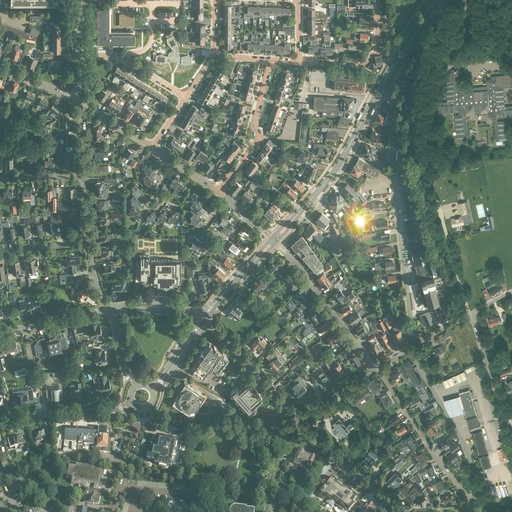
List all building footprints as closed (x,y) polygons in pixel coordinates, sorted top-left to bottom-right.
[(247,9),(244,8),(244,15),(247,15),(247,13),(250,13),(250,16),(253,16),(253,14),(254,7),(247,7),(247,9)] [(120,46),(124,46),(124,44),(127,44),(127,46),(131,46),(131,44),(135,44),(135,33),(111,33),(111,35),(109,35),(109,9),(97,9),(97,13),(98,13),(98,16),(97,16),(97,20),(98,20),(98,23),(97,23),(97,27),(98,27),(98,29),(97,29),(97,34),(98,34),(98,36),(97,36),(97,40),(98,40),(98,44),(109,44),(109,46),(113,46),(117,46),(117,44),(120,44),(120,46)] [(135,14),(120,14),(120,27),(135,27),(135,14)] [(360,16),(353,15),(353,16),(353,19),(355,21),(356,21),(356,24),(359,24),(359,25),(368,26),(368,25),(369,25),(369,22),(369,17),(360,16)] [(363,42),(364,41),(364,40),(368,40),(368,34),(360,33),(355,33),(354,39),(360,40),(360,41),(361,42),(362,43),(363,42)] [(180,57),(179,56),(177,45),(177,44),(176,40),(172,36),(173,36),(167,39),(168,44),(171,47),(171,48),(172,48),(172,53),(169,52),(168,57),(167,57),(161,55),(156,56),(155,52),(153,52),(154,56),(154,59),(155,59),(155,62),(160,64),(166,62),(166,61),(181,62),(181,63),(186,65),(191,63),(191,61),(194,61),(194,58),(195,54),(193,54),(191,57),(187,56),(186,56),(181,57),(180,57)] [(13,47),(11,55),(9,54),(8,57),(10,58),(11,59),(11,60),(12,60),(13,59),(17,60),(20,49),(19,49),(19,46),(16,45),(15,48),(13,47)] [(36,54),(34,59),(29,57),(26,65),(34,68),(36,63),(38,58),(41,59),(43,53),(39,51),(38,54),(36,54)] [(52,61),(52,57),(43,57),(41,62),(48,62),(48,69),(60,69),(60,61),(52,61)] [(220,65),(217,70),(223,74),(226,68),(220,65)] [(113,73),(118,76),(122,70),(117,67),(113,73)] [(248,67),(248,70),(247,73),(250,74),(256,76),(258,70),(248,67)] [(127,73),(122,70),(118,76),(124,79),(127,73)] [(220,79),(223,74),(217,70),(214,75),(220,79)] [(228,70),(227,72),(231,75),(230,77),(232,79),(235,74),(233,72),(228,70)] [(288,79),(290,73),(283,71),(281,77),(288,79)] [(132,76),(127,73),(124,79),(129,82),(132,76)] [(214,75),(211,80),(217,84),(220,79),(214,75)] [(138,79),(132,76),(129,82),(134,86),(138,79)] [(279,83),(286,85),(287,82),(289,82),(290,82),(290,80),(288,79),(281,77),(279,83)] [(364,80),(356,79),(355,79),(353,78),(352,79),(333,77),(332,90),(347,91),(361,92),(361,91),(364,92),(365,81),(364,80)] [(143,82),(138,79),(134,86),(139,89),(143,82)] [(211,80),(208,85),(221,93),(222,91),(215,87),(217,84),(211,80)] [(255,82),(248,80),(247,83),(246,83),(246,82),(237,80),(236,83),(244,85),(244,86),(246,86),(253,88),(255,82)] [(19,84),(15,82),(14,84),(12,83),(9,90),(8,93),(13,94),(17,96),(18,93),(16,92),(19,84)] [(148,86),(143,82),(139,89),(144,92),(148,86)] [(100,93),(98,96),(99,97),(98,98),(104,101),(108,94),(111,95),(113,92),(114,91),(116,87),(113,85),(111,89),(108,87),(105,92),(103,91),(101,94),(100,93)] [(219,95),(221,93),(208,85),(205,90),(211,94),(213,91),(219,95)] [(498,104),(507,104),(506,85),(492,86),(492,90),(497,90),(498,104)] [(153,89),(148,86),(144,92),(147,93),(143,100),(145,102),(148,97),(149,95),(153,89)] [(243,90),(239,89),(239,91),(242,92),(245,92),(251,94),(253,88),(246,86),(244,86),(243,90)] [(275,94),(282,96),(284,97),(286,93),(289,95),(290,92),(284,90),(277,88),(276,88),(274,94),(275,94)] [(467,101),(468,112),(492,110),(490,88),(461,91),(462,95),(466,95),(467,98),(472,98),(472,101),(467,101)] [(158,92),(153,89),(149,95),(154,98),(158,92)] [(205,90),(202,96),(215,103),(216,101),(209,97),(211,94),(205,90)] [(157,99),(153,106),(156,108),(158,103),(160,101),(163,95),(158,92),(154,98),(157,99)] [(250,100),(251,94),(245,92),(242,92),(242,94),(244,94),(243,98),(250,100)] [(33,101),(35,96),(28,93),(26,96),(23,94),(21,100),(26,102),(27,99),(33,101)] [(284,97),(282,96),(275,94),(273,100),(280,102),(281,99),(283,100),(284,99),(284,97)] [(163,95),(160,101),(158,103),(160,104),(161,102),(164,104),(168,98),(163,95)] [(205,104),(207,102),(213,106),(215,103),(202,96),(199,101),(205,104)] [(338,122),(346,125),(347,124),(348,123),(347,122),(348,119),(343,118),(345,110),(352,111),(353,111),(354,98),(353,98),(353,99),(314,96),(313,110),(322,111),(322,117),(337,118),(339,119),(338,122)] [(108,106),(113,109),(118,100),(116,98),(115,100),(115,101),(114,102),(111,100),(108,106)] [(45,100),(45,101),(41,99),(39,104),(36,103),(34,108),(38,110),(40,105),(46,107),(48,102),(47,102),(48,101),(45,100)] [(121,102),(118,100),(113,109),(118,113),(123,105),(120,103),(121,102)] [(139,109),(141,105),(143,103),(138,100),(134,107),(138,110),(139,109)] [(234,106),(230,105),(230,108),(238,110),(244,112),(246,105),(235,102),(234,106)] [(453,112),(458,112),(458,105),(457,105),(457,102),(449,102),(450,109),(453,109),(453,112)] [(309,104),(303,103),(302,109),(308,110),(308,115),(312,115),(313,109),(309,108),(309,104)] [(51,108),(49,106),(44,112),(47,115),(51,110),(53,111),(50,115),(53,117),(56,114),(60,110),(53,104),(51,108)] [(148,115),(150,112),(143,108),(143,107),(141,105),(139,109),(148,115)] [(190,110),(196,114),(198,115),(199,112),(197,111),(199,108),(193,105),(190,110)] [(272,111),(279,113),(281,107),(274,105),(272,111)] [(123,117),(129,120),(133,113),(134,113),(136,110),(129,106),(127,109),(128,109),(123,117)] [(190,110),(187,115),(193,119),(194,120),(196,117),(197,117),(198,115),(196,114),(190,110)] [(382,124),(385,118),(386,114),(387,113),(380,110),(378,114),(378,115),(375,120),(379,122),(379,123),(382,124)] [(277,119),(279,113),(272,111),(270,117),(277,119)] [(12,119),(12,112),(0,112),(0,132),(12,133),(11,125),(10,125),(10,119),(12,119)] [(141,127),(146,118),(139,114),(137,118),(138,119),(135,124),(141,127)] [(194,120),(193,119),(187,115),(184,120),(190,124),(192,125),(193,123),(193,122),(194,120)] [(243,117),(236,116),(233,115),(232,119),(229,118),(228,120),(234,122),(241,124),(243,117)] [(484,118),(447,121),(449,140),(474,137),(475,154),(494,152),(491,119),(484,120),(484,118)] [(63,119),(59,119),(59,129),(69,128),(69,127),(69,125),(68,125),(68,120),(63,121),(63,119)] [(187,129),(190,124),(184,120),(181,125),(187,129)] [(267,125),(266,125),(265,128),(273,131),(274,128),(276,128),(277,128),(280,129),(281,127),(275,125),(268,122),(267,125)] [(91,126),(91,128),(93,129),(94,129),(94,133),(98,133),(101,133),(100,126),(97,126),(96,126),(96,125),(93,125),(91,126)] [(331,132),(332,128),(322,128),(321,131),(327,132),(326,139),(337,141),(338,137),(338,133),(331,132)] [(370,136),(369,138),(376,142),(379,143),(384,135),(381,133),(380,135),(373,131),(371,134),(369,136),(370,136)] [(64,132),(57,133),(57,137),(63,137),(64,143),(69,143),(69,142),(70,142),(70,139),(69,139),(69,135),(64,135),(64,132)] [(94,137),(92,137),(93,141),(97,140),(97,143),(103,143),(103,139),(101,139),(101,133),(98,133),(94,133),(94,137)] [(181,140),(181,139),(182,137),(177,134),(176,136),(179,139),(178,140),(174,137),(172,139),(172,140),(168,146),(169,146),(169,147),(170,148),(171,148),(174,150),(176,147),(178,144),(180,142),(180,141),(181,140)] [(195,137),(194,138),(193,140),(194,140),(188,149),(190,150),(184,157),(185,158),(186,159),(187,160),(188,160),(190,161),(196,153),(193,151),(195,149),(193,148),(196,145),(195,145),(197,143),(200,139),(195,137)] [(182,144),(180,142),(178,144),(176,147),(174,150),(177,152),(177,153),(178,154),(179,154),(180,154),(185,148),(181,146),(182,144)] [(232,148),(237,152),(241,147),(235,143),(232,148)] [(266,143),(263,148),(268,153),(273,156),(274,157),(274,156),(277,159),(278,156),(270,150),(272,148),(266,143)] [(327,160),(331,151),(325,148),(327,145),(314,143),(314,146),(319,147),(316,155),(322,158),(321,158),(327,160)] [(365,145),(364,145),(363,147),(363,148),(363,149),(375,155),(377,151),(375,149),(370,146),(369,147),(365,145)] [(227,150),(226,152),(228,153),(233,157),(237,152),(232,148),(230,147),(229,146),(227,150)] [(65,147),(57,148),(57,151),(62,151),(62,153),(60,153),(60,159),(62,159),(62,166),(69,166),(69,157),(67,158),(67,153),(66,153),(65,147)] [(207,156),(203,153),(206,149),(203,147),(196,157),(203,162),(207,156)] [(107,152),(113,151),(113,148),(101,149),(102,152),(95,152),(95,158),(96,158),(97,160),(100,160),(100,158),(103,158),(103,157),(108,157),(107,152)] [(274,157),(273,156),(268,153),(263,148),(259,153),(264,158),(264,157),(266,155),(272,159),(274,157)] [(134,152),(128,149),(124,155),(125,156),(122,161),(125,163),(128,158),(130,159),(134,152)] [(362,150),(362,149),(360,152),(361,152),(361,153),(364,155),(364,156),(369,159),(370,158),(373,160),(375,155),(363,149),(362,150)] [(233,157),(228,153),(224,158),(229,162),(233,157)] [(264,158),(259,153),(255,159),(260,163),(263,160),(265,162),(265,161),(272,166),(273,164),(264,157),(264,158)] [(10,159),(6,160),(7,168),(13,167),(12,159),(15,159),(15,156),(10,157),(10,159)] [(45,161),(45,167),(53,167),(53,156),(43,157),(44,161),(45,161)] [(22,168),(24,169),(25,169),(27,168),(26,167),(31,166),(31,163),(33,163),(32,158),(26,158),(26,160),(22,160),(22,168)] [(367,173),(376,179),(379,173),(381,170),(378,168),(377,169),(365,162),(358,158),(358,159),(354,166),(360,169),(359,169),(363,171),(362,173),(366,175),(367,173)] [(206,172),(207,173),(209,169),(211,170),(213,167),(212,166),(214,164),(210,162),(209,164),(207,163),(202,170),(203,171),(205,173),(206,172)] [(253,162),(249,167),(259,175),(261,173),(258,171),(258,170),(256,169),(258,166),(253,162)] [(153,172),(155,168),(147,163),(143,168),(146,169),(144,172),(147,174),(152,178),(155,174),(153,172)] [(310,166),(307,165),(305,169),(308,170),(306,175),(314,178),(317,168),(310,165),(310,166)] [(350,172),(358,177),(360,172),(362,173),(363,171),(359,169),(360,169),(354,166),(352,169),(351,170),(350,171),(350,172)] [(255,174),(258,176),(259,175),(249,167),(245,172),(250,176),(253,173),(255,175),(255,174)] [(217,181),(218,181),(220,178),(223,175),(225,172),(222,170),(222,171),(218,169),(217,171),(216,171),(215,173),(212,177),(215,179),(215,180),(217,181)] [(271,182),(274,175),(269,173),(267,176),(265,180),(271,182)] [(143,179),(145,180),(143,183),(152,189),(155,184),(153,183),(155,179),(152,178),(147,174),(143,179)] [(171,186),(169,188),(173,191),(180,183),(177,181),(179,179),(174,175),(168,183),(171,186)] [(251,177),(249,180),(250,181),(261,187),(262,183),(258,181),(251,177)] [(305,186),(302,183),(301,185),(294,179),(291,182),(289,180),(287,182),(289,185),(290,185),(292,186),(291,187),(298,193),(301,190),(302,191),(304,189),(303,188),(304,187),(303,187),(305,186)] [(414,266),(419,282),(421,282),(433,278),(406,180),(401,182),(404,193),(402,194),(411,224),(406,225),(408,236),(407,236),(412,256),(412,257),(413,261),(413,260),(415,266),(414,266)] [(104,184),(102,184),(102,181),(95,182),(96,189),(97,189),(97,190),(107,189),(107,186),(104,186),(104,184)] [(228,191),(235,196),(242,187),(235,182),(228,191)] [(250,203),(253,200),(250,198),(252,196),(248,193),(250,190),(252,192),(256,186),(251,182),(250,184),(249,185),(250,185),(245,191),(246,191),(242,196),(248,201),(250,203)] [(187,188),(180,183),(173,191),(172,193),(176,196),(178,194),(181,196),(187,188)] [(132,193),(134,195),(140,199),(143,195),(141,193),(143,190),(135,184),(131,189),(133,191),(132,193)] [(342,190),(346,193),(346,194),(350,198),(353,195),(356,198),(359,195),(347,184),(342,189),(342,190)] [(289,198),(288,199),(290,201),(291,200),(292,200),(294,200),(295,199),(295,197),(297,194),(290,188),(287,185),(285,188),(286,188),(283,192),(289,198)] [(281,193),(271,187),(269,191),(279,196),(281,193)] [(48,189),(43,190),(42,191),(42,194),(43,195),(44,195),(45,199),(49,199),(50,203),(51,203),(51,207),(50,207),(50,212),(56,212),(56,198),(52,198),(52,191),(48,191),(48,189)] [(75,199),(74,189),(65,190),(66,196),(67,196),(68,199),(75,199)] [(97,190),(97,198),(108,197),(107,189),(97,190)] [(30,198),(30,203),(34,203),(34,195),(31,195),(31,190),(22,191),(23,198),(30,198)] [(11,199),(11,204),(16,204),(15,197),(12,197),(12,191),(4,192),(4,200),(11,199)] [(191,200),(194,202),(200,206),(203,202),(200,200),(203,197),(195,191),(191,196),(193,197),(191,200)] [(142,201),(140,199),(134,195),(130,200),(132,201),(131,204),(133,205),(139,210),(139,209),(142,205),(140,204),(142,201)] [(347,204),(345,201),(343,198),(339,195),(337,196),(336,196),(335,195),(333,198),(334,198),(333,199),(339,204),(340,206),(343,203),(346,206),(347,204)] [(340,207),(340,206),(339,204),(333,199),(332,201),(329,205),(332,208),(331,209),(337,214),(342,209),(340,207)] [(100,211),(105,211),(104,207),(108,206),(108,201),(96,202),(96,209),(99,209),(100,209),(100,211)] [(194,202),(188,209),(194,213),(199,217),(202,213),(200,211),(202,208),(200,206),(194,202)] [(370,210),(366,211),(366,212),(373,212),(373,210),(379,209),(379,210),(380,210),(380,209),(384,208),(384,203),(380,203),(379,202),(372,203),(372,206),(370,206),(370,210)] [(468,212),(465,202),(458,204),(460,214),(468,212)] [(141,211),(139,209),(139,210),(133,205),(129,210),(130,211),(129,213),(136,219),(134,221),(138,224),(143,218),(139,214),(141,211)] [(271,222),(273,222),(274,220),(274,219),(279,214),(275,211),(277,208),(273,205),(271,207),(263,215),(268,219),(266,221),(269,224),(271,222)] [(356,210),(351,205),(350,206),(349,205),(347,207),(348,209),(355,217),(357,214),(358,213),(356,210)] [(362,205),(356,210),(358,213),(359,213),(363,213),(366,210),(362,205)] [(66,213),(66,209),(58,209),(59,213),(64,213),(65,217),(67,217),(68,221),(79,220),(78,212),(66,213)] [(169,215),(165,221),(170,224),(171,222),(174,224),(180,215),(181,211),(178,209),(176,212),(174,214),(171,212),(169,215)] [(152,223),(154,220),(158,214),(154,211),(152,213),(149,211),(143,219),(145,220),(143,222),(147,225),(148,223),(150,221),(152,223)] [(160,212),(158,214),(154,220),(159,223),(161,221),(163,223),(165,220),(165,221),(169,215),(165,212),(163,214),(160,212)] [(50,213),(51,216),(52,223),(47,224),(49,234),(52,233),(52,234),(56,234),(55,227),(59,227),(57,213),(50,213)] [(200,222),(202,219),(199,217),(194,213),(189,220),(191,222),(190,222),(199,228),(202,224),(200,222)] [(316,219),(316,221),(315,221),(323,227),(327,230),(331,226),(334,234),(330,236),(331,238),(327,240),(329,244),(333,252),(346,246),(339,232),(337,229),(335,223),(332,224),(330,220),(322,213),(320,214),(319,214),(317,215),(316,216),(316,218),(316,219)] [(222,229),(222,230),(229,221),(226,219),(228,217),(223,214),(217,222),(220,224),(218,227),(222,229)] [(462,217),(451,219),(453,226),(463,224),(462,217)] [(102,227),(107,227),(111,226),(111,219),(106,220),(106,218),(97,219),(98,222),(97,222),(97,225),(98,225),(98,226),(102,225),(102,227)] [(30,220),(31,230),(32,231),(35,230),(36,237),(39,236),(39,235),(43,234),(41,224),(37,225),(36,219),(30,220)] [(32,231),(31,230),(30,220),(24,220),(25,227),(20,228),(22,238),(25,237),(26,238),(29,238),(28,231),(32,231)] [(378,223),(376,223),(377,228),(379,227),(379,229),(384,228),(383,227),(387,227),(386,220),(378,222),(378,223)] [(225,235),(227,232),(230,235),(236,227),(229,221),(222,230),(221,231),(225,235)] [(8,234),(9,241),(12,240),(12,239),(16,238),(14,229),(10,229),(9,223),(3,224),(4,235),(8,234)] [(316,245),(323,238),(317,232),(318,231),(312,225),(304,234),(310,240),(310,239),(316,245)] [(381,242),(385,241),(389,240),(388,233),(380,235),(378,235),(379,242),(381,241),(381,242)] [(103,243),(107,243),(110,243),(109,235),(107,235),(107,234),(98,235),(99,242),(103,242),(103,243)] [(315,273),(317,275),(325,268),(301,235),(299,238),(290,246),(315,273)] [(167,243),(172,243),(172,246),(178,246),(177,236),(167,237),(167,243)] [(198,240),(195,237),(194,238),(192,236),(188,240),(191,242),(189,245),(194,249),(194,248),(197,250),(197,249),(205,238),(204,240),(200,237),(198,240)] [(197,250),(197,249),(205,254),(211,246),(207,243),(209,241),(205,238),(197,249),(197,250)] [(232,243),(230,241),(243,251),(248,244),(240,238),(238,241),(235,239),(232,243)] [(229,247),(227,251),(228,251),(230,253),(235,257),(240,249),(242,251),(243,251),(230,241),(227,246),(229,247)] [(100,254),(99,254),(99,257),(100,257),(100,258),(104,257),(104,259),(113,258),(113,251),(108,252),(108,250),(99,251),(100,254)] [(229,261),(229,260),(227,258),(229,256),(228,256),(226,254),(221,250),(218,253),(221,256),(218,260),(222,264),(222,265),(223,266),(224,266),(228,270),(231,267),(230,267),(233,264),(229,261)] [(140,280),(148,280),(148,279),(150,279),(150,284),(154,284),(154,281),(157,281),(157,284),(161,284),(161,286),(169,286),(169,284),(173,284),(173,281),(176,281),(176,283),(181,283),(181,279),(181,273),(180,266),(181,266),(181,264),(180,264),(180,261),(176,261),(176,260),(154,261),(149,261),(149,256),(140,256),(140,280)] [(70,274),(77,273),(76,268),(75,268),(75,266),(79,265),(78,257),(76,258),(76,257),(71,258),(71,259),(66,260),(67,267),(68,267),(70,274)] [(210,257),(207,260),(211,272),(219,280),(225,274),(218,267),(217,268),(215,265),(217,263),(210,257)] [(35,259),(27,260),(28,272),(29,272),(29,276),(37,275),(36,271),(37,271),(36,267),(38,267),(37,260),(35,261),(35,259)] [(334,259),(326,264),(328,267),(336,262),(334,259)] [(389,269),(391,270),(393,270),(394,269),(393,267),(394,267),(393,261),(384,262),(384,259),(378,260),(378,263),(378,265),(378,270),(389,268),(389,269)] [(269,267),(267,269),(270,271),(271,270),(274,273),(275,272),(277,274),(281,270),(279,268),(281,266),(275,260),(273,263),(271,264),(268,267),(269,267)] [(11,264),(13,275),(17,274),(17,279),(21,278),(22,282),(20,282),(21,286),(26,286),(24,274),(21,274),(19,262),(11,264)] [(194,276),(194,262),(186,262),(186,277),(194,276)] [(103,274),(112,272),(111,268),(114,267),(114,264),(110,265),(107,265),(107,266),(101,268),(103,274)] [(0,279),(5,279),(6,284),(9,284),(8,274),(4,275),(3,266),(0,266),(0,279)] [(210,280),(210,273),(198,274),(199,280),(198,280),(199,282),(200,282),(201,283),(207,281),(207,284),(212,283),(211,280),(210,280)] [(318,282),(320,284),(327,279),(323,274),(317,278),(319,281),(318,282)] [(385,283),(388,282),(388,283),(393,283),(393,282),(396,282),(396,281),(396,279),(395,278),(395,275),(387,276),(387,274),(380,274),(380,279),(385,278),(385,283)] [(285,276),(281,279),(284,283),(286,282),(292,291),(298,287),(291,278),(288,280),(285,276)] [(263,290),(266,286),(264,284),(264,283),(258,278),(256,281),(255,282),(254,283),(252,285),(252,286),(251,287),(254,290),(255,289),(257,291),(255,293),(256,293),(254,294),(253,293),(251,295),(261,304),(264,300),(258,295),(263,290)] [(323,286),(325,289),(333,282),(336,280),(334,278),(329,282),(327,279),(320,284),(322,286),(323,286)] [(428,307),(438,304),(433,283),(435,283),(433,278),(421,282),(428,307)] [(212,286),(212,283),(207,284),(207,281),(201,283),(200,282),(199,282),(199,285),(201,295),(205,294),(205,292),(209,291),(208,288),(211,287),(211,286),(212,286)] [(112,286),(111,286),(112,291),(115,290),(116,290),(116,292),(124,291),(123,282),(116,283),(111,284),(112,286)] [(498,283),(487,289),(490,295),(501,289),(498,283)] [(333,297),(334,299),(335,299),(337,302),(344,296),(339,289),(336,292),(337,293),(332,296),(333,297)] [(78,301),(84,300),(86,300),(87,298),(86,296),(85,290),(76,292),(77,297),(75,298),(76,302),(78,301)] [(351,291),(347,294),(351,300),(355,296),(351,291)] [(248,301),(254,307),(256,304),(252,300),(253,299),(251,298),(247,294),(244,297),(249,301),(248,301)] [(292,305),(294,303),(296,306),(298,304),(303,300),(305,299),(304,299),(301,295),(298,297),(296,294),(288,300),(292,305)] [(36,310),(39,309),(38,307),(41,307),(39,299),(33,300),(33,299),(29,300),(32,312),(36,311),(36,310)] [(308,304),(305,299),(303,300),(298,304),(296,306),(298,308),(298,309),(299,310),(293,314),(297,318),(303,313),(304,312),(302,309),(308,304)] [(27,312),(27,313),(32,312),(29,300),(23,301),(23,302),(19,303),(21,311),(23,311),(24,313),(27,312)] [(238,300),(236,304),(232,309),(232,308),(229,312),(230,313),(229,315),(231,317),(233,315),(238,319),(240,315),(244,310),(247,307),(238,300)] [(342,313),(343,314),(344,314),(352,310),(350,307),(353,304),(351,301),(348,304),(345,306),(341,309),(343,312),(342,313)] [(306,324),(306,323),(308,322),(317,315),(316,314),(317,313),(315,311),(314,312),(314,311),(306,317),(303,313),(297,318),(301,324),(304,321),(306,324)] [(433,323),(428,312),(419,316),(422,324),(425,323),(427,326),(433,323)] [(361,318),(361,319),(361,318),(357,313),(351,317),(348,319),(352,325),(355,323),(361,318)] [(318,317),(317,315),(308,322),(306,323),(309,327),(304,331),(302,333),(305,336),(315,329),(312,325),(320,319),(320,318),(319,316),(318,317)] [(497,322),(501,321),(499,317),(496,317),(488,319),(490,325),(498,323),(497,322)] [(387,329),(391,326),(388,319),(383,322),(387,329)] [(319,333),(321,331),(323,334),(331,328),(330,328),(331,327),(330,325),(328,325),(327,323),(319,329),(320,329),(317,330),(319,333)] [(369,331),(368,329),(369,329),(364,323),(362,326),(356,331),(360,336),(363,334),(364,335),(367,332),(369,331)] [(101,334),(102,333),(101,330),(100,330),(99,325),(96,326),(96,324),(89,326),(90,328),(76,331),(76,329),(72,330),(75,343),(79,342),(78,337),(91,333),(92,336),(95,336),(95,337),(99,336),(99,335),(101,334)] [(403,339),(400,335),(401,334),(400,331),(402,330),(399,324),(395,326),(395,327),(394,328),(397,333),(393,335),(397,342),(398,342),(399,342),(400,341),(400,340),(403,339)] [(279,333),(282,336),(291,330),(288,326),(279,333)] [(49,365),(53,367),(63,365),(67,358),(66,352),(63,353),(62,348),(69,347),(67,340),(66,340),(65,336),(66,335),(66,333),(69,333),(66,333),(65,331),(66,330),(65,330),(62,331),(62,328),(61,328),(62,331),(60,331),(60,333),(56,334),(56,332),(48,334),(50,341),(46,341),(45,338),(39,340),(35,346),(37,357),(40,359),(37,363),(47,369),(49,365)] [(338,345),(342,342),(340,339),(337,336),(336,334),(332,337),(331,336),(327,339),(331,346),(336,342),(338,345)] [(369,346),(372,351),(379,347),(378,346),(379,345),(380,345),(374,334),(367,338),(369,341),(373,339),(375,343),(369,346)] [(388,341),(386,338),(385,334),(381,336),(381,335),(380,336),(379,334),(376,336),(378,338),(379,337),(381,341),(385,349),(390,346),(388,344),(390,343),(389,340),(388,341)] [(255,347),(258,351),(265,345),(264,345),(266,343),(263,339),(261,341),(258,338),(255,341),(253,339),(250,342),(252,344),(252,346),(253,347),(254,347),(255,347)] [(15,341),(8,343),(10,352),(14,351),(14,352),(18,351),(18,352),(21,352),(20,347),(17,348),(15,341)] [(1,345),(3,351),(0,351),(0,353),(0,355),(7,354),(6,353),(10,352),(8,343),(1,345)] [(217,348),(213,345),(213,346),(208,343),(207,343),(205,346),(206,347),(204,350),(203,349),(200,353),(201,354),(199,357),(197,356),(195,360),(196,360),(196,361),(197,361),(191,370),(197,374),(196,375),(199,377),(200,376),(203,379),(209,370),(210,370),(212,368),(219,373),(222,367),(224,368),(226,365),(225,364),(229,359),(222,354),(222,353),(217,349),(217,348)] [(374,355),(381,351),(381,350),(382,349),(381,346),(380,345),(379,345),(378,346),(379,347),(372,351),(374,355)] [(103,361),(105,361),(105,360),(106,359),(105,357),(105,356),(104,352),(101,352),(101,351),(94,352),(93,346),(86,347),(88,355),(91,355),(92,359),(95,359),(96,362),(99,362),(100,365),(104,365),(103,361)] [(309,350),(310,352),(311,353),(316,359),(320,354),(313,346),(309,350)] [(338,356),(347,350),(344,346),(335,352),(338,356)] [(431,351),(430,349),(427,351),(425,352),(422,354),(425,360),(433,355),(435,357),(441,354),(437,347),(431,351)] [(276,348),(266,356),(270,361),(270,362),(269,363),(269,364),(269,365),(270,367),(271,366),(272,367),(272,366),(275,370),(278,373),(282,369),(279,366),(282,364),(282,363),(284,361),(286,359),(283,355),(282,356),(280,354),(281,354),(276,348)] [(293,361),(297,366),(303,360),(303,361),(307,357),(311,353),(310,352),(309,354),(308,353),(305,354),(303,352),(293,361)] [(355,366),(356,367),(358,365),(358,364),(360,363),(355,355),(353,353),(351,355),(352,357),(350,359),(352,362),(349,364),(352,368),(355,366)] [(341,374),(344,373),(338,362),(330,367),(326,361),(323,363),(329,373),(333,371),(333,370),(334,370),(338,376),(340,377),(341,376),(341,374)] [(416,388),(420,394),(421,396),(423,401),(425,400),(429,398),(421,383),(420,384),(416,377),(411,368),(412,367),(408,361),(402,364),(416,388)] [(400,374),(400,373),(402,372),(403,373),(406,371),(402,364),(399,366),(399,367),(396,368),(389,372),(393,378),(395,381),(399,378),(397,375),(400,374)] [(454,372),(461,369),(458,364),(451,367),(454,372)] [(323,371),(318,374),(324,383),(325,383),(325,384),(330,381),(328,377),(327,377),(326,374),(325,375),(323,371)] [(467,377),(464,371),(442,380),(445,387),(467,377)] [(106,375),(102,376),(101,372),(92,374),(95,387),(100,386),(101,391),(111,389),(109,380),(107,380),(106,375)] [(384,391),(381,393),(378,388),(381,386),(375,378),(370,381),(370,382),(372,384),(371,385),(372,386),(371,386),(377,396),(378,396),(385,407),(391,403),(384,391)] [(298,396),(299,395),(301,397),(304,395),(302,393),(306,389),(304,387),(307,384),(304,381),(303,382),(301,379),(299,381),(292,388),(294,391),(295,393),(298,396)] [(236,387),(229,393),(232,396),(231,397),(234,400),(235,399),(239,403),(238,404),(240,406),(241,406),(244,410),(243,411),(246,414),(247,413),(250,416),(260,406),(259,405),(260,403),(259,402),(263,399),(257,392),(258,391),(254,388),(248,382),(244,385),(243,384),(240,387),(241,388),(239,390),(236,387)] [(79,398),(78,391),(81,390),(80,383),(76,384),(77,388),(69,389),(70,395),(71,395),(71,399),(79,398)] [(203,395),(187,384),(186,386),(184,385),(173,402),(175,403),(174,405),(190,416),(191,414),(193,415),(204,398),(202,397),(203,395)] [(365,400),(372,395),(366,386),(355,393),(360,402),(365,399),(365,400)] [(53,401),(54,401),(55,400),(56,399),(59,399),(59,401),(63,400),(62,389),(59,389),(59,387),(46,388),(47,400),(48,400),(49,401),(51,401),(53,401)] [(16,395),(16,399),(14,399),(14,404),(17,403),(17,404),(18,403),(19,404),(21,404),(22,403),(28,402),(27,401),(29,401),(29,402),(34,401),(32,389),(27,390),(27,391),(26,391),(26,392),(24,392),(23,391),(19,391),(20,394),(16,395)] [(477,420),(469,390),(459,393),(460,396),(463,408),(467,423),(469,428),(480,425),(479,424),(477,420)] [(412,407),(416,405),(418,404),(421,410),(427,407),(428,406),(426,403),(427,402),(425,400),(423,401),(421,402),(419,398),(421,396),(420,394),(418,396),(417,395),(416,396),(408,400),(412,407)] [(460,396),(443,400),(445,407),(450,416),(464,412),(462,408),(463,408),(460,396)] [(419,419),(420,420),(421,420),(423,423),(429,419),(428,418),(432,416),(429,412),(427,412),(425,413),(419,417),(419,418),(419,419)] [(359,413),(358,414),(367,429),(371,426),(365,416),(362,417),(359,413)] [(384,424),(382,426),(382,427),(384,428),(385,428),(386,428),(387,428),(390,426),(396,422),(400,420),(396,415),(386,422),(384,424)] [(353,420),(346,426),(339,418),(336,421),(334,423),(331,426),(335,430),(334,430),(333,432),(333,433),(335,435),(336,435),(337,434),(338,433),(341,437),(350,430),(349,429),(356,423),(357,424),(358,423),(355,419),(353,420)] [(431,424),(425,428),(430,435),(436,431),(439,429),(436,425),(437,425),(434,422),(431,424)] [(375,434),(381,429),(378,424),(371,429),(375,434)] [(395,430),(397,433),(399,432),(401,434),(408,430),(404,424),(397,429),(395,430)] [(107,429),(107,428),(107,426),(105,426),(104,426),(103,427),(103,429),(65,427),(64,441),(78,442),(78,443),(81,443),(81,444),(94,445),(93,452),(110,453),(110,439),(112,439),(113,439),(114,438),(115,436),(114,435),(113,434),(112,434),(110,433),(111,430),(107,429)] [(35,440),(46,437),(45,430),(38,432),(34,433),(35,440)] [(482,431),(473,433),(479,454),(487,451),(481,431),(482,431)] [(403,443),(406,442),(407,445),(414,440),(415,440),(410,434),(403,439),(401,440),(403,443)] [(19,437),(15,438),(15,436),(11,437),(12,439),(8,440),(10,448),(14,447),(14,446),(21,445),(21,448),(24,447),(25,456),(30,456),(29,445),(24,445),(23,439),(20,440),(19,437)] [(146,459),(146,460),(154,462),(154,463),(158,464),(158,466),(165,468),(165,465),(170,466),(170,464),(178,466),(182,443),(174,442),(175,440),(156,436),(155,439),(151,439),(150,446),(149,446),(148,454),(147,454),(147,455),(145,455),(144,459),(146,459)] [(448,444),(450,447),(454,444),(449,437),(447,438),(446,437),(437,444),(441,449),(448,444)] [(416,442),(414,440),(407,445),(403,447),(405,450),(409,447),(411,450),(416,447),(418,445),(416,442)] [(449,448),(453,452),(455,451),(460,447),(457,442),(449,448)] [(382,449),(388,457),(392,454),(387,446),(382,449)] [(310,467),(311,465),(314,466),(315,462),(313,461),(314,458),(311,456),(310,457),(302,453),(303,450),(303,449),(301,448),(300,449),(296,456),(294,455),(292,459),(295,460),(293,464),(305,469),(307,466),(310,467)] [(375,459),(376,458),(378,455),(371,449),(369,452),(369,453),(368,454),(367,454),(361,462),(361,463),(363,465),(364,465),(365,465),(368,468),(375,459)] [(453,452),(447,457),(452,463),(460,456),(455,451),(453,452)] [(416,465),(418,470),(424,467),(423,464),(426,462),(422,452),(417,455),(416,453),(413,455),(414,458),(416,457),(418,456),(420,461),(416,463),(415,464),(416,465)] [(483,468),(491,466),(488,454),(480,457),(483,468)] [(395,465),(399,468),(404,462),(402,460),(397,463),(395,465)] [(78,489),(80,489),(85,490),(86,484),(94,485),(97,486),(99,474),(103,475),(103,471),(101,469),(99,470),(82,467),(82,465),(67,462),(66,471),(68,471),(66,480),(72,481),(71,484),(79,486),(78,489)] [(386,463),(380,469),(384,473),(389,467),(389,466),(386,463)] [(421,476),(428,472),(429,475),(434,473),(431,466),(426,468),(426,469),(425,469),(424,467),(418,470),(421,476)] [(399,475),(396,471),(395,472),(386,482),(389,485),(390,484),(394,487),(402,479),(399,475)] [(413,475),(410,478),(413,480),(415,478),(417,483),(422,481),(418,473),(413,475)] [(348,511),(354,504),(352,503),(356,498),(355,498),(356,497),(353,494),(353,493),(352,493),(353,492),(351,490),(350,491),(349,491),(343,486),(342,489),(336,484),(338,482),(335,480),(335,479),(333,477),(332,478),(331,477),(328,481),(329,482),(326,485),(324,482),(323,483),(322,482),(321,485),(321,486),(324,488),(322,491),(321,490),(318,495),(324,500),(324,499),(327,501),(326,503),(332,508),(334,505),(343,511),(345,509),(345,510),(345,509),(348,511)] [(425,484),(426,487),(427,489),(432,486),(434,486),(436,491),(444,487),(440,480),(436,482),(436,480),(433,481),(429,482),(425,484)] [(425,495),(422,492),(416,486),(415,485),(414,485),(409,481),(407,482),(408,482),(405,485),(400,490),(409,497),(408,499),(413,503),(416,499),(419,496),(422,498),(425,495)] [(93,492),(85,490),(80,489),(79,496),(82,496),(82,497),(84,497),(83,503),(93,505),(93,503),(98,504),(100,497),(98,497),(99,492),(95,492),(97,486),(94,485),(93,492)] [(315,491),(311,489),(305,500),(309,501),(315,491)] [(445,502),(452,499),(450,493),(446,495),(446,494),(440,497),(441,500),(443,499),(445,502)] [(364,511),(363,511),(375,511),(377,511),(372,508),(372,507),(372,506),(370,504),(369,505),(366,503),(362,509),(364,511)]
